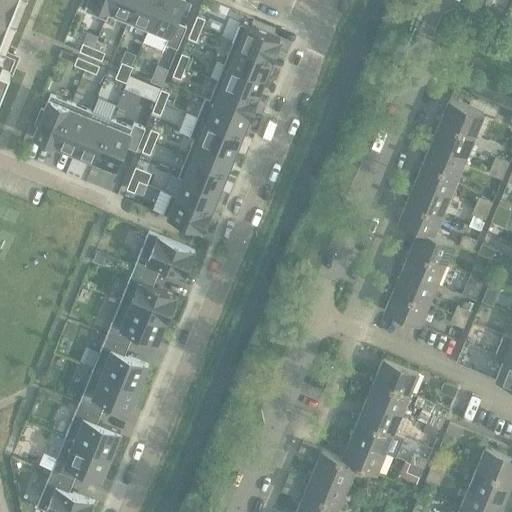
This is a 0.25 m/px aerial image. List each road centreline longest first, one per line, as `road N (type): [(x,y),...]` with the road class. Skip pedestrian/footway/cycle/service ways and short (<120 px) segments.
road 1 (residential): [(127,511),(331,14)]
road 2 (residential): [(320,317),(446,0)]
road 3 (residential): [(239,511),(320,317)]
road 4 (residential): [(511,397),(320,317)]
